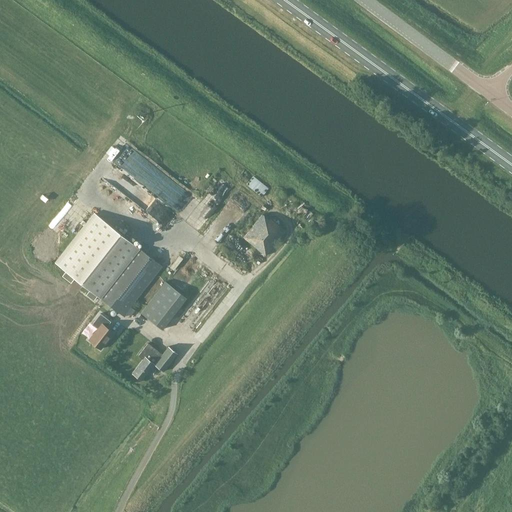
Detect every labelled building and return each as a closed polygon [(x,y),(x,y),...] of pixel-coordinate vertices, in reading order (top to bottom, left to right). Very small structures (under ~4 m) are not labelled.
[(143,177),(162,187),(164,184),(160,182),(163,177),(158,174),(161,168),(149,162),(151,157),(142,152),(133,166),(144,172),(146,169),(148,170),(143,177)] [(252,177),(246,184),(261,196),(267,189),(252,177)] [(167,220),(176,210),(157,193),(148,203),(167,220)] [(147,220),(150,215),(130,204),(127,209),(147,220)] [(196,220),(193,219),(192,222),(203,224),(205,214),(198,212),(196,220)] [(93,300),(97,296),(123,317),(126,313),(129,315),(134,310),(129,306),(161,266),(94,213),(55,263),(67,272),(63,277),(72,284),(76,279),(89,290),(85,294),(93,300)] [(222,236),(234,220),(225,213),(213,228),(222,236)] [(262,214),(243,237),(265,255),(285,231),(269,218),(268,219),(262,214)] [(212,272),(182,315),(200,328),(231,286),(212,272)] [(140,313),(161,329),(186,298),(165,281),(140,313)] [(110,321),(100,313),(91,324),(97,328),(88,340),(100,349),(113,332),(105,327),(110,321)] [(176,353),(167,346),(161,354),(147,343),(137,355),(142,359),(132,372),(141,380),(153,364),(162,371),(176,353)]
